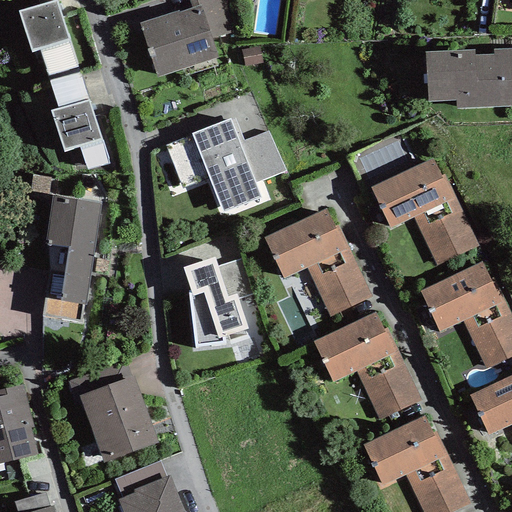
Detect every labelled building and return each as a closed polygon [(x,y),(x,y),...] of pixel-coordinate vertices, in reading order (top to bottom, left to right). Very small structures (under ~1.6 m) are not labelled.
[(69,39),(56,0),(18,11),(31,52),(39,49),(69,39)] [(157,77),(218,58),(212,39),(242,29),(232,0),(190,0),(189,1),(192,8),(179,12),(178,11),(139,23),(157,77)] [(78,67),(69,39),(39,49),(47,76),(78,67)] [(259,46),(241,50),(245,66),(262,63),(259,46)] [(426,53),(428,101),(456,100),(456,109),(511,106),(511,49),(493,50),(494,55),(474,56),(474,51),(426,53)] [(80,72),(49,81),(58,109),(89,100),(80,72)] [(58,109),(50,111),(64,152),(79,147),(102,140),(89,100),(58,109)] [(192,133),(222,213),(260,198),(255,183),(230,121),(229,119),(192,133)] [(234,119),(230,121),(255,183),(284,171),(268,132),(243,141),(234,119)] [(370,187),(412,168),(397,136),(351,158),(366,189),(370,187)] [(109,164),(102,140),(79,147),(86,170),(109,164)] [(194,142),(167,152),(185,198),(212,188),(194,142)] [(413,217),(436,266),(479,246),(444,175),(441,176),(432,158),(412,168),(370,187),(390,228),(413,217)] [(48,195),(51,178),(32,175),(30,191),(48,195)] [(86,305),(100,204),(52,196),(45,246),(68,248),(60,301),(44,298),(42,316),(81,323),(84,305),(86,305)] [(326,208),(263,238),(283,279),(306,268),(329,317),(371,297),(338,225),(335,227),(326,208)] [(188,293),(195,347),(225,345),(224,336),(248,329),(238,299),(236,294),(228,297),(218,268),(214,257),(182,268),(191,293),(188,293)] [(236,294),(238,299),(253,294),(242,260),(218,268),(228,297),(236,294)] [(462,321),(486,369),(511,357),(511,316),(494,277),(490,279),(482,262),(420,291),(439,332),(462,321)] [(0,307),(0,333),(14,338),(25,308),(3,301),(0,307)] [(375,313),(313,342),(332,382),(356,371),(379,420),(422,400),(386,328),(384,330),(375,313)] [(79,396),(131,377),(125,360),(66,382),(72,399),(79,396)] [(511,425),(511,375),(470,396),(488,435),(511,425)] [(79,396),(103,463),(158,443),(133,376),(131,377),(79,396)] [(0,463),(38,454),(30,428),(33,427),(22,385),(0,390),(0,463)] [(424,416),(363,445),(382,486),(405,475),(422,511),(452,511),(470,504),(435,432),(432,433),(424,416)] [(133,490),(166,477),(160,462),(114,480),(122,498),(134,493),(133,490)] [(183,511),(169,476),(166,477),(133,490),(134,493),(122,498),(118,500),(122,511),(183,511)] [(17,511),(32,511),(49,507),(45,493),(14,503),(17,511)]
